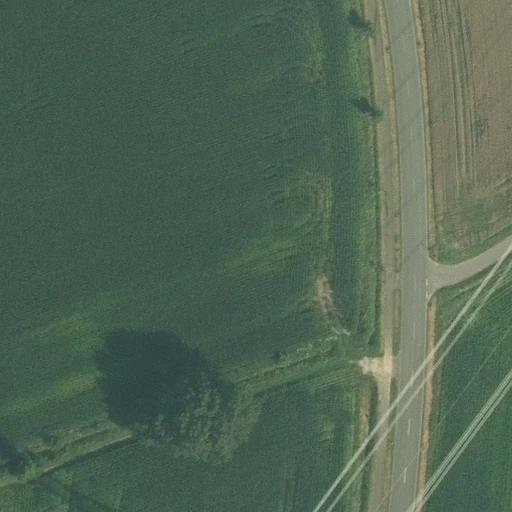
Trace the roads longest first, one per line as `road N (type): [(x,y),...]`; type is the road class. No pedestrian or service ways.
road 1 (track): [(0,487),(347,360),(409,352)]
road 2 (tertiary): [(414,282),(396,0)]
road 3 (tertiary): [(400,511),(414,282)]
